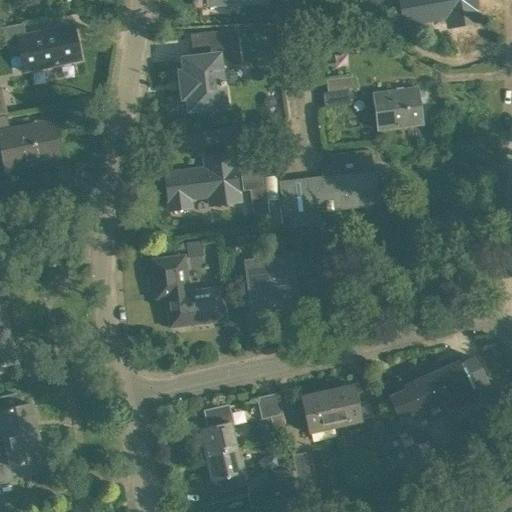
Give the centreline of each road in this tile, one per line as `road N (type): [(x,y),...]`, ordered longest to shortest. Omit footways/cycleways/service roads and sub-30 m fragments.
road 1 (residential): [(121,398),(510,308)]
road 2 (residential): [(121,398),(101,265),(118,129)]
road 3 (residential): [(118,129),(191,141),(302,128),(295,79)]
road 4 (residential): [(118,129),(140,0)]
